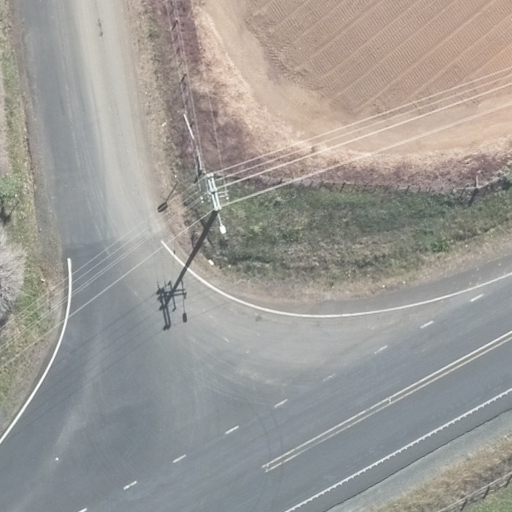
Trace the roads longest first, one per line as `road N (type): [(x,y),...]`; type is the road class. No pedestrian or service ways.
road 1 (unclassified): [(124,511),(46,0)]
road 2 (secondary): [(511,329),(175,511)]
